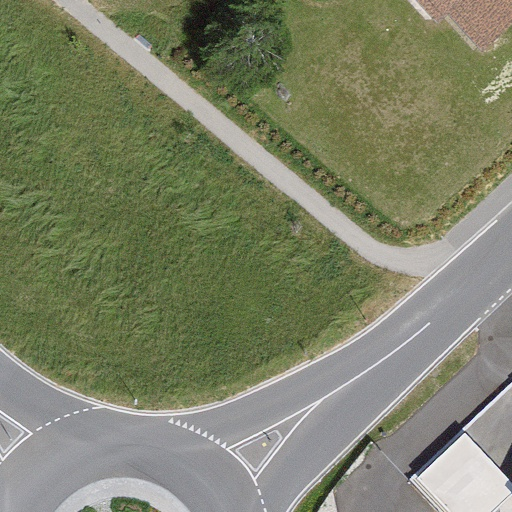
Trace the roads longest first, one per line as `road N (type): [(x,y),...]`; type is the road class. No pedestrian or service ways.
road 1 (track): [(77,0),(386,261),(498,265)]
road 2 (tertiary): [(227,486),(511,252)]
road 3 (tertiary): [(10,511),(35,470),(77,444),(118,436),(188,453),(227,486)]
